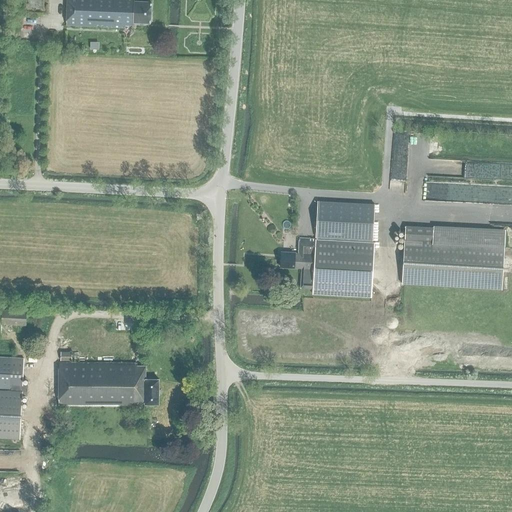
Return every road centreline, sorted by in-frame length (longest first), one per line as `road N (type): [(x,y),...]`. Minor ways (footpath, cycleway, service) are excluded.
road 1 (tertiary): [(511,385),(220,375)]
road 2 (unknown): [(220,195),(465,203)]
road 3 (tertiary): [(220,195),(0,185)]
road 4 (tertiary): [(220,195),(239,0)]
road 5 (tertiary): [(220,375),(220,195)]
road 6 (tertiary): [(202,511),(219,458),(220,375)]
